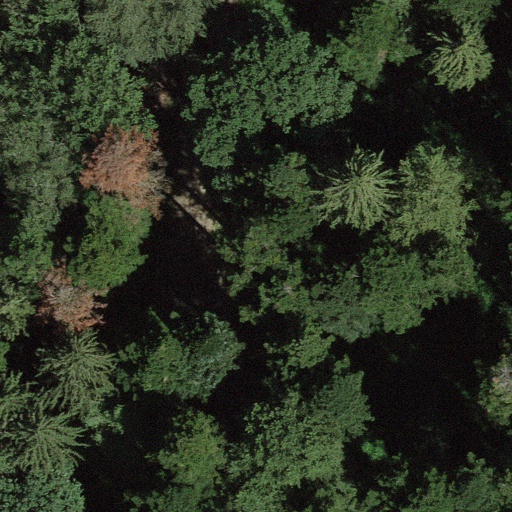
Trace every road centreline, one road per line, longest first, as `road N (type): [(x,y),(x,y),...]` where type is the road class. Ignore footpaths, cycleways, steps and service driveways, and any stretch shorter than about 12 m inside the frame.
road 1 (track): [(247,0),(207,228),(209,280)]
road 2 (track): [(209,280),(282,511)]
